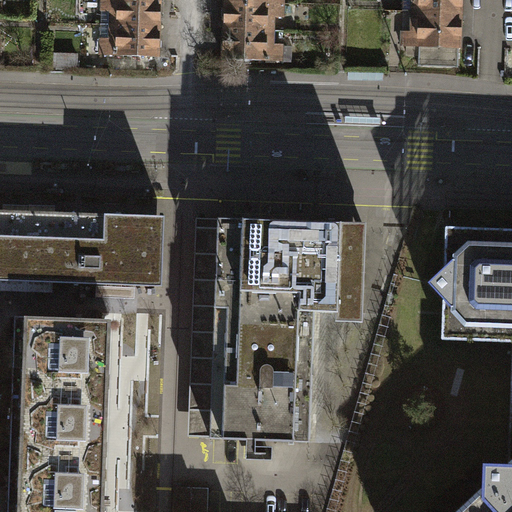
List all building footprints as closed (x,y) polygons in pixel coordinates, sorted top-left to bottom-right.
[(155,27),(156,0),(146,0),(97,0),(96,25),(155,27)] [(457,12),(457,0),(414,0),(415,11),(457,12)] [(263,3),(221,1),(220,28),(262,30),(263,16),(279,17),(279,4),(263,3)] [(456,48),(457,12),(415,11),(414,32),(398,31),(397,45),(414,46),(414,66),(454,67),(454,48),(456,48)] [(154,56),(155,27),(96,25),(95,54),(154,56)] [(262,30),(220,28),(219,58),(277,60),(278,44),(269,44),(269,30),(262,30)] [(0,281),(158,287),(160,217),(0,211),(0,281)] [(206,438),(214,219),(192,218),(184,437),(206,438)] [(214,219),(206,438),(305,442),(309,312),(331,313),(331,322),(358,322),(362,224),(214,219)] [(511,511),(511,230),(442,228),(440,268),(424,283),(439,300),(438,340),(508,342),(504,463),(479,462),(478,486),(450,511),(511,511)] [(103,511),(111,321),(15,317),(8,511),(103,511)]
